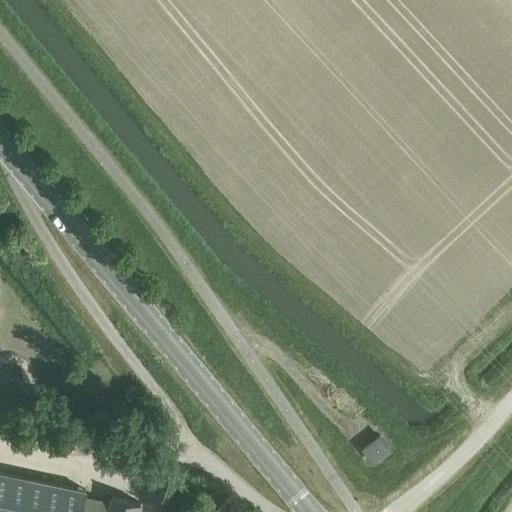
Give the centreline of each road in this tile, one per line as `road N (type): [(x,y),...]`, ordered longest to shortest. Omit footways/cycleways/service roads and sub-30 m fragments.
road 1 (secondary): [(311,511),(0,142)]
road 2 (unclassified): [(396,511),(511,399)]
